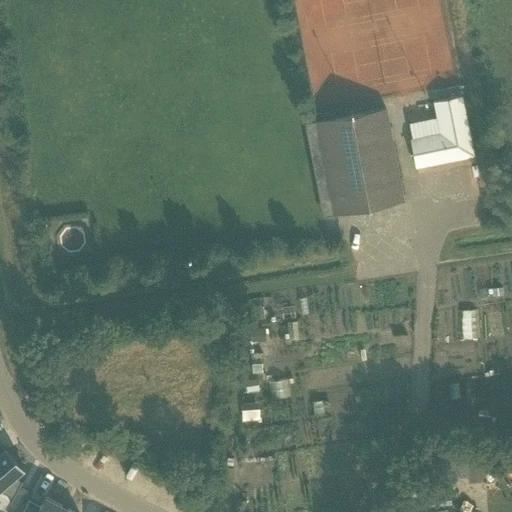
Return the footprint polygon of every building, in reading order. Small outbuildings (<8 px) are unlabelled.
[(473,155),(469,136),(461,95),(432,101),(439,134),(411,139),(416,167),(473,155)] [(386,108),(316,121),(335,215),(404,201),(386,108)] [(459,310),(460,336),(483,335),(482,309),(459,310)] [(21,482),(16,476),(24,469),(9,451),(5,446),(0,450),(0,491),(12,498),(9,503),(10,504),(23,481),(22,481),(21,482)] [(462,449),(447,450),(430,451),(431,479),(463,478),(462,458),(462,449)] [(449,481),(409,484),(411,508),(451,505),(449,481)] [(67,511),(44,500),(40,508),(27,501),(21,511),(67,511)]
